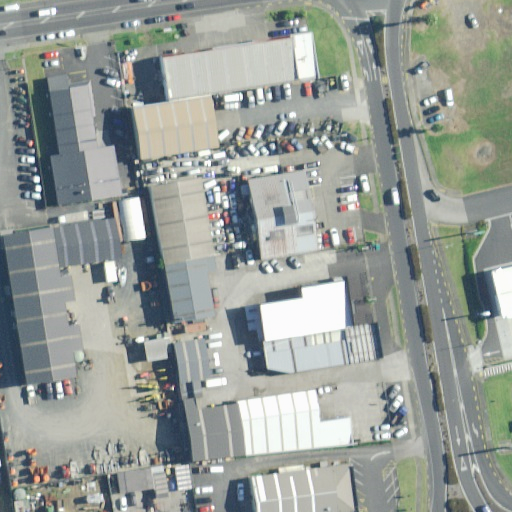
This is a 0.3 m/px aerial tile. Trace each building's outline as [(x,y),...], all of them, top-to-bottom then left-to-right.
[(282,34),(150,55),(157,99),(199,92),(289,78),(282,34)] [(40,153),(48,202),(111,192),(103,143),(88,145),(76,68),(36,74),(49,152),(40,153)] [(199,92),(157,99),(123,104),(132,155),(208,143),(199,92)] [(294,172),(235,181),(247,255),(305,246),(294,172)] [(192,175),(141,183),(153,262),(195,256),(204,254),(192,175)] [(105,214),(47,223),(53,264),(111,255),(105,214)] [(47,223),(0,230),(0,277),(16,381),(70,373),(53,264),(47,223)] [(195,256),(153,262),(163,320),(204,313),(195,256)] [(295,294),(248,302),(254,339),(336,326),(335,288),(333,276),(293,283),(295,294)] [(336,326),(254,339),(257,370),(276,373),(368,358),(362,321),(336,326)] [(164,358),(161,339),(141,342),(144,361),(164,358)] [(189,340),(163,344),(169,382),(195,377),(189,340)] [(172,396),(185,458),(341,444),(339,415),(311,416),(306,387),(189,407),(183,396),(172,396)] [(177,451),(173,409),(143,412),(148,454),(177,451)] [(42,481),(35,441),(5,446),(12,486),(42,481)] [(348,511),(339,456),(243,472),(249,511),(348,511)] [(140,466),(106,471),(110,495),(144,489),(140,466)]
